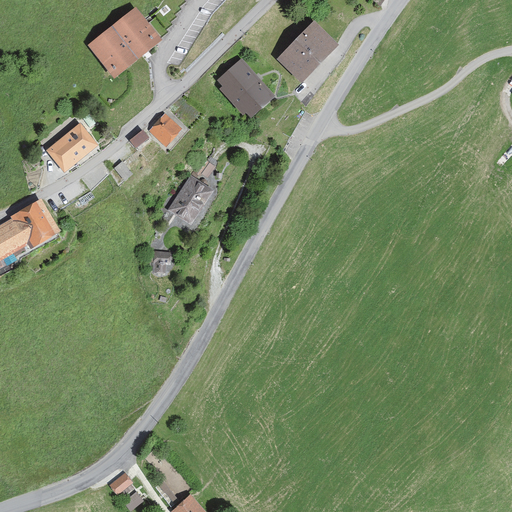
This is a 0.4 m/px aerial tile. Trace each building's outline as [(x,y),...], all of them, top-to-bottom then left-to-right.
[(164,43),(137,10),(89,48),(116,81),(164,43)] [(341,48),(315,25),(280,64),(306,87),(341,48)] [(278,100),(241,62),(219,83),(224,89),(221,92),(246,118),(249,115),(255,122),(278,100)] [(185,131),(167,116),(152,133),(171,148),(185,131)] [(100,148),(83,126),(48,153),(66,175),(100,148)] [(134,143),(140,150),(151,141),(145,133),(134,143)] [(127,179),(134,173),(124,160),(116,167),(127,179)] [(215,193),(191,179),(169,214),(193,229),(215,193)] [(62,236),(43,201),(12,219),(13,221),(0,228),(0,263),(31,246),(34,252),(62,236)] [(170,275),(171,254),(155,254),(154,274),(170,275)] [(132,482),(125,474),(112,486),(119,495),(132,482)] [(138,491),(124,501),(131,510),(145,500),(138,491)] [(207,511),(190,494),(172,511),(173,511),(207,511)]
